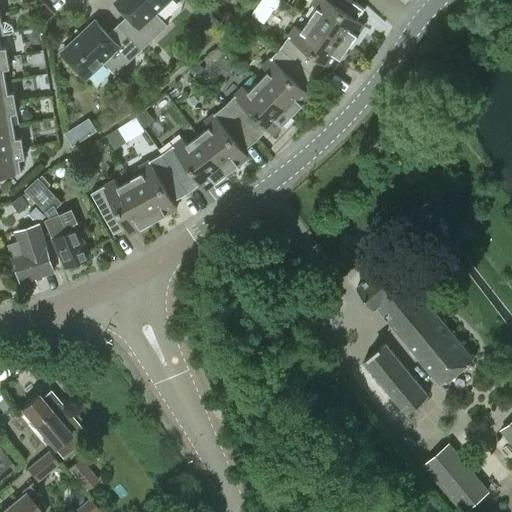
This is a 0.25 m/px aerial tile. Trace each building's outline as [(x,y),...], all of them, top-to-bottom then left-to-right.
[(156,12),(168,0),(117,0),(129,13),(117,24),(141,49),(167,24),(156,12)] [(262,0),(275,9),(281,0),(262,0)] [(357,19),(365,8),(353,0),(312,0),(311,3),(317,7),(309,18),(348,46),(363,24),(357,19)] [(333,67),(348,46),(309,18),(301,29),(295,25),(280,47),(316,77),(326,63),(333,67)] [(117,24),(106,35),(93,21),(61,51),(86,78),(103,61),(115,74),(141,49),(117,24)] [(304,89),(316,77),(280,47),(262,65),(267,70),(257,80),(292,114),(310,94),(304,89)] [(4,68),(10,67),(8,56),(0,57),(0,80),(6,80),(4,68)] [(198,63),(192,68),(196,73),(202,68),(198,63)] [(14,91),(8,92),(6,80),(0,80),(0,103),(15,101),(14,91)] [(273,133),(292,114),(257,80),(248,90),(243,85),(224,104),(256,140),(267,127),(273,133)] [(11,113),(17,112),(15,101),(0,103),(0,126),(13,125),(11,113)] [(242,150),(256,140),(224,104),(204,120),(208,126),(197,134),(226,172),(247,156),(242,150)] [(144,109),(137,116),(145,125),(152,118),(144,109)] [(21,136),(15,137),(13,125),(0,126),(0,149),(23,146),(21,136)] [(117,128),(106,135),(114,147),(125,141),(117,128)] [(205,189),(226,172),(197,134),(186,143),(182,137),(161,153),(187,192),(200,182),(205,189)] [(19,158),(25,157),(23,146),(0,149),(0,174),(1,174),(21,170),(19,158)] [(79,151),(67,158),(72,167),(84,162),(79,151)] [(172,201),(187,192),(161,153),(138,166),(141,172),(129,178),(152,220),(176,208),(172,201)] [(46,187),(50,183),(41,174),(25,189),(48,214),(60,202),(46,187)] [(129,233),(152,220),(129,178),(117,185),(114,179),(90,192),(113,233),(125,226),(129,233)] [(18,211),(28,204),(21,195),(11,202),(18,211)] [(46,216),(36,206),(29,213),(38,223),(46,216)] [(58,214),(45,219),(65,266),(89,256),(76,227),(75,227),(73,223),(76,221),(71,209),(58,214)] [(21,281),(53,271),(38,223),(20,229),(23,238),(8,243),(21,281)] [(408,280),(410,277),(393,256),(356,286),(374,307),(376,305),(441,384),(472,358),(408,280)] [(406,413),(427,395),(385,342),(363,360),(406,413)] [(70,391),(78,384),(70,376),(62,381),(70,391)] [(34,422),(60,399),(50,388),(40,397),(37,393),(21,407),(34,422)] [(60,399),(34,422),(50,440),(54,445),(62,454),(88,432),(67,408),(60,399)] [(511,420),(501,430),(511,443),(511,420)] [(463,510),(487,490),(449,443),(424,464),(463,510)] [(36,479),(58,461),(48,449),(27,467),(36,479)] [(0,478),(15,466),(7,456),(0,460),(0,478)] [(85,488),(97,478),(79,457),(67,467),(85,488)] [(41,511),(30,498),(37,492),(29,482),(21,489),(23,492),(0,511),(41,511)] [(78,503),(82,499),(82,494),(79,490),(74,489),(70,493),(69,498),(73,502),(78,503)] [(94,511),(99,508),(90,497),(71,511),(94,511)]
